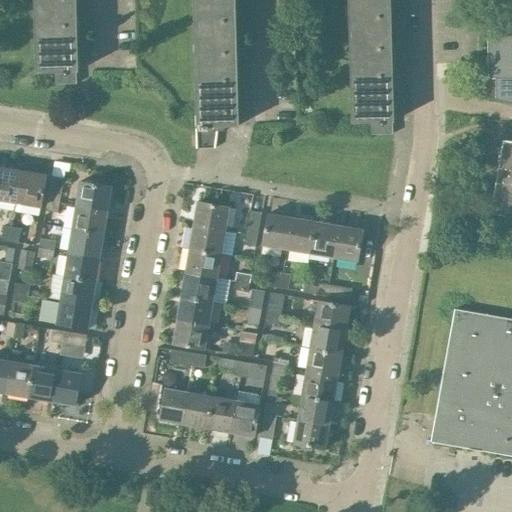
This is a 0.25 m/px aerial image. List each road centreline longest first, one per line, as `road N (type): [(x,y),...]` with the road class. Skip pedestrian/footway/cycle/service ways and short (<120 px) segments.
road 1 (residential): [(363,501),(424,147),(423,0)]
road 2 (residential): [(111,457),(155,171),(133,147),(0,122)]
road 3 (residential): [(363,501),(111,457)]
